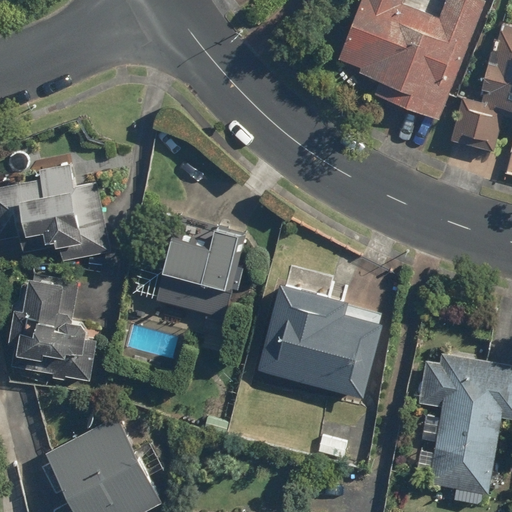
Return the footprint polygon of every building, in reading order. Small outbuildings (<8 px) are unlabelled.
[(453,0),(449,12),(416,0),(368,0),(347,56),(369,64),(367,68),(388,76),(382,91),(414,103),(447,116),(491,0),(453,0)] [(511,20),(504,18),(486,96),(468,92),(458,133),(503,143),(510,114),(511,114),(511,20)] [(0,272),(8,270),(73,256),(83,254),(80,264),(105,268),(110,248),(119,246),(104,174),(82,179),(78,159),(51,165),(53,174),(0,185),(0,272)] [(232,216),(231,222),(167,205),(145,288),(214,307),(211,316),(227,321),(230,311),(234,313),(258,223),(232,216)] [(83,291),(84,275),(40,271),(39,281),(25,280),(17,362),(36,364),(36,370),(99,376),(107,326),(101,325),(101,315),(83,314),(83,304),(74,304),(74,290),(83,291)] [(362,294),(293,274),(268,361),(336,381),(375,393),(397,316),(359,304),(362,294)] [(511,414),(511,358),(436,348),(429,403),(447,406),(437,479),(462,482),(461,494),(490,498),(492,486),(501,488),(511,415),(511,414)] [(137,431),(125,409),(58,448),(63,457),(45,467),(57,488),(75,478),(84,494),(63,505),(55,510),(56,511),(144,511),(174,495),(158,468),(169,462),(148,425),(137,431)] [(352,439),(325,432),(321,449),(348,455),(352,439)]
